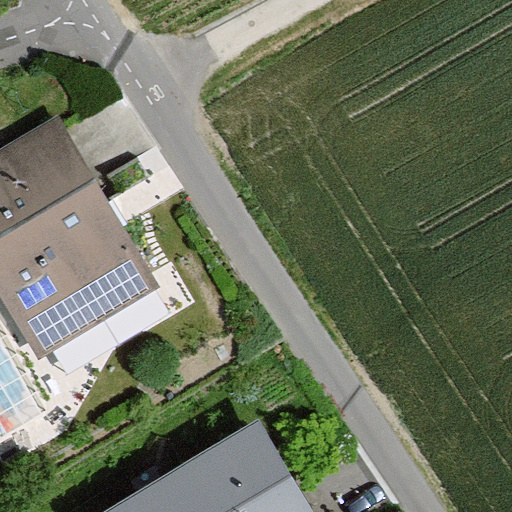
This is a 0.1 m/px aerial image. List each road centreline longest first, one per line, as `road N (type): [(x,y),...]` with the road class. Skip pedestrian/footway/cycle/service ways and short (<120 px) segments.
road 1 (residential): [(92,6),(427,511)]
road 2 (track): [(143,84),(302,0)]
